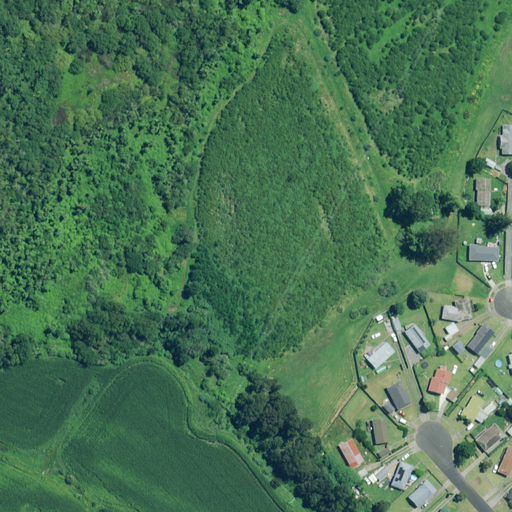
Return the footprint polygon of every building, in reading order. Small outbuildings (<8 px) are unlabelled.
[(511,125),(502,125),(502,135),(498,135),(498,149),(501,149),(501,156),(511,155),(511,125)] [(496,164),(486,158),(483,163),(493,169),(496,164)] [(491,180),(475,180),(475,190),(476,190),(476,206),(480,206),(480,215),(491,215),(491,209),(488,209),(489,192),(491,192),(491,180)] [(496,249),(461,249),(461,264),(496,264),(496,249)] [(454,306),(443,304),(440,319),(455,322),(472,318),(469,298),(453,300),(454,306)] [(402,330),(397,318),(391,320),(396,332),(402,330)] [(458,331),(452,323),(444,328),(448,334),(443,337),(447,342),(453,338),(451,335),(458,331)] [(429,345),(414,324),(403,332),(419,353),(429,345)] [(476,334),(466,346),(479,356),(472,365),(478,370),(494,349),(485,343),(495,330),(487,324),(485,327),(482,325),(475,334),(476,334)] [(463,343),(459,340),(451,347),(459,354),(464,349),(461,345),(463,343)] [(393,352),(385,343),(366,359),(374,369),(393,352)] [(439,366),(438,370),(436,369),(434,378),(428,376),(425,390),(443,395),(446,386),(448,386),(451,373),(445,371),(446,368),(439,366)] [(410,403),(399,381),(385,388),(397,410),(410,403)] [(458,394),(453,390),(447,398),(452,402),(458,394)] [(463,407),(459,414),(472,423),(474,419),(481,423),(489,417),(490,416),(488,414),(496,408),(492,402),(482,410),(480,409),(484,402),(473,395),(464,408),(463,407)] [(394,410),(388,402),(383,407),(389,414),(394,410)] [(389,441),(385,419),(371,421),(376,444),(389,441)] [(504,434),(494,423),(474,440),(483,452),(504,434)] [(365,462),(351,438),(337,446),(351,470),(365,462)] [(511,468),(511,447),(509,446),(496,471),(508,477),(511,468)] [(390,453),(387,448),(378,453),(380,458),(390,453)] [(412,467),(400,462),(390,485),(402,490),(412,467)] [(368,475),(365,469),(355,474),(359,480),(368,475)] [(388,474),(384,469),(375,477),(380,481),(388,474)] [(435,489),(426,479),(407,498),(417,508),(435,489)]
